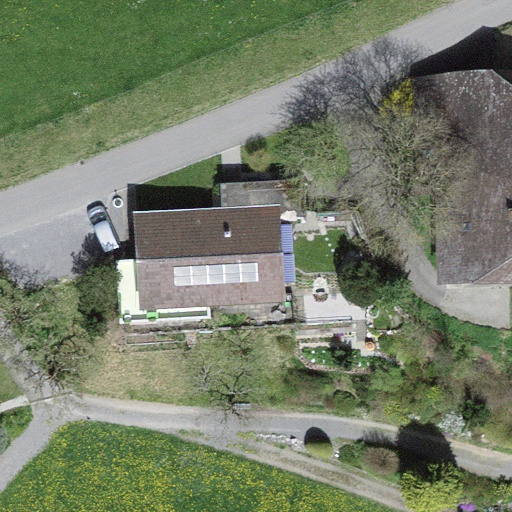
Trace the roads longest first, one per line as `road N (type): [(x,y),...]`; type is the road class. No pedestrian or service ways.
road 1 (unclassified): [(0,219),(508,0)]
road 2 (track): [(105,410),(35,437),(0,486)]
